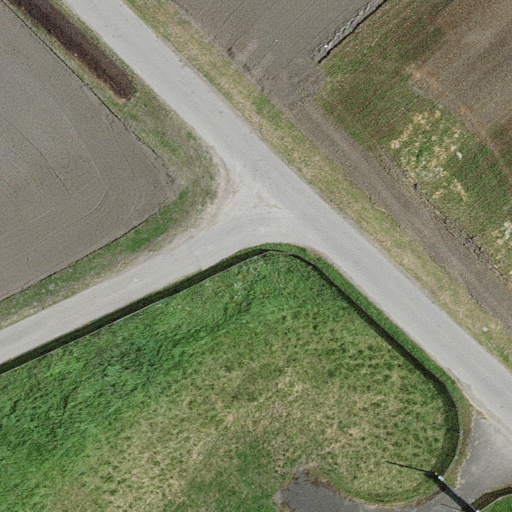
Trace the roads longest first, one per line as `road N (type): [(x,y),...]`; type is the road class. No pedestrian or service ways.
road 1 (unclassified): [(511,371),(119,0)]
road 2 (track): [(344,217),(0,373)]
